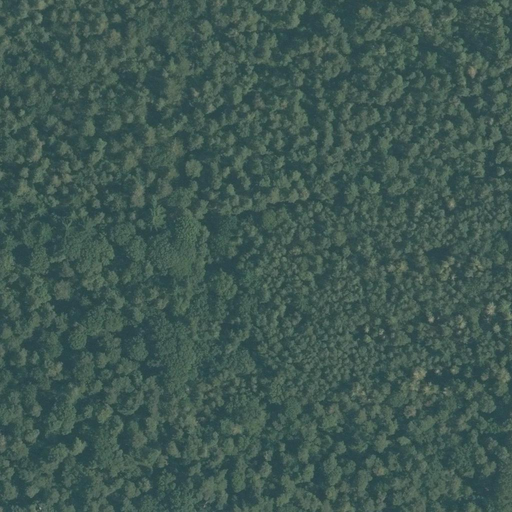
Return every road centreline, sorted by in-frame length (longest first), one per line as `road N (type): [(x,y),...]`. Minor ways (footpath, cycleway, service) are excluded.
road 1 (track): [(511,172),(0,235)]
road 2 (track): [(192,0),(156,511)]
